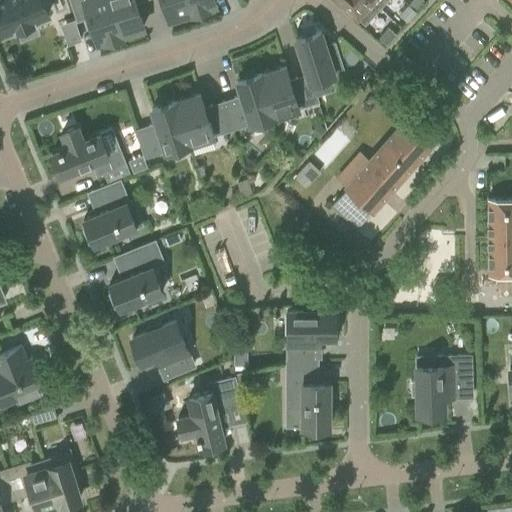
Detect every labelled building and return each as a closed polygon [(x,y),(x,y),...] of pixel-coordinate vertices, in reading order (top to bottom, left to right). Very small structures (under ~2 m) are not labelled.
[(0,0),(0,27),(2,32),(15,26),(17,29),(33,23),(32,20),(48,13),(42,0),(0,0)] [(104,41),(120,36),(108,0),(68,0),(76,21),(89,17),(97,42),(103,40),(104,41)] [(135,2),(139,0),(108,0),(120,36),(121,36),(121,34),(124,33),(125,36),(139,32),(138,29),(143,27),(135,2)] [(191,13),(192,13),(188,0),(162,0),(169,18),(174,17),(175,20),(188,16),(187,13),(191,11),(191,13)] [(188,0),(192,13),(209,7),(208,6),(215,4),(213,0),(188,0)] [(379,8),(370,0),(336,0),(364,25),(379,8)] [(370,0),(379,8),(386,0),(370,0)] [(423,0),(410,0),(408,3),(409,4),(416,11),(425,1),(423,0)] [(405,4),(396,14),(398,15),(405,22),(414,12),(405,4)] [(395,33),(388,27),(379,37),(386,44),(395,33)] [(320,31),(296,39),(316,101),(317,101),(316,96),(311,81),(330,75),(343,71),(334,42),(324,45),(320,31)] [(261,73),(260,73),(274,116),(275,116),(274,115),(316,101),(296,39),(295,39),(306,74),(289,80),(284,67),(279,69),(279,67),(264,72),(264,73),(261,74),(261,73)] [(241,96),(222,102),(231,129),(250,123),(250,124),(274,116),(260,73),(236,81),(241,96)] [(353,98),(361,89),(355,83),(347,92),(353,98)] [(176,101),(175,101),(188,144),(189,143),(189,142),(231,129),(222,102),(203,108),(199,94),(194,96),(194,94),(178,99),(179,101),(176,102),(176,101)] [(155,123),(136,130),(144,157),(164,150),(165,151),(188,144),(175,101),(151,109),(155,123)] [(377,151),(371,158),(347,185),(346,186),(348,188),(332,206),(342,215),(357,228),(371,211),(372,211),(433,142),(418,128),(406,118),(387,140),(377,151)] [(317,124),(309,133),(316,138),(324,130),(317,124)] [(58,150),(51,153),(60,175),(91,162),(96,175),(103,172),(106,181),(128,172),(110,127),(98,132),(99,134),(83,140),(77,126),(61,133),(66,146),(62,148),(62,147),(57,149),(58,150)] [(308,160),(300,169),(313,181),(321,172),(308,160)] [(119,179),(94,190),(103,211),(83,219),(85,224),(82,225),(88,240),(91,238),(93,244),(141,224),(131,199),(126,201),(123,195),(125,194),(119,179)] [(511,199),(488,199),(488,236),(511,235),(511,199)] [(177,232),(164,237),(167,245),(180,240),(177,232)] [(511,235),(488,236),(488,273),(504,273),(511,272),(511,235)] [(163,262),(154,240),(120,254),(129,275),(109,283),(111,288),(108,289),(114,304),(117,303),(119,308),(162,291),(152,267),(163,262)] [(288,310),(288,359),(317,359),(317,337),(334,336),(334,331),(336,331),(336,315),(334,315),(334,310),(288,310)] [(147,331),(131,337),(133,342),(131,343),(137,357),(139,357),(141,362),(157,355),(161,363),(160,363),(161,365),(166,375),(165,375),(166,377),(193,366),(174,320),(161,325),(159,322),(145,327),(147,331)] [(20,345),(0,353),(0,405),(15,399),(17,403),(40,394),(38,390),(43,388),(34,365),(29,367),(26,358),(20,345)] [(247,354),(233,354),(233,365),(246,365),(247,365),(247,354)] [(471,394),(470,355),(416,356),(416,380),(410,380),(411,395),(417,395),(417,412),(422,412),(422,414),(438,414),(438,412),(443,412),(443,395),(471,394)] [(317,359),(288,359),(288,360),(286,360),(286,379),(286,396),(294,395),(294,396),(301,396),(301,427),(307,427),(307,430),(323,430),(323,427),(329,427),(329,381),(317,381),(317,359)] [(245,370),(234,373),(234,376),(237,387),(237,388),(249,386),(245,370)] [(198,439),(200,446),(223,441),(215,408),(241,402),(237,387),(234,376),(207,382),(209,391),(188,396),(192,413),(177,417),(181,434),(196,430),(197,434),(196,435),(197,439),(198,439)] [(53,406),(29,414),(33,426),(57,418),(53,406)] [(69,450),(43,458),(58,505),(63,503),(63,505),(76,500),(76,499),(80,498),(72,474),(76,472),(78,478),(79,478),(69,447),(68,447),(69,450)] [(29,460),(5,467),(13,492),(29,487),(36,510),(36,511),(40,510),(41,511),(54,508),(53,506),(58,505),(43,458),(30,462),(29,460)] [(0,511),(1,511),(0,506),(0,496),(13,492),(5,467),(0,468),(0,511)]
